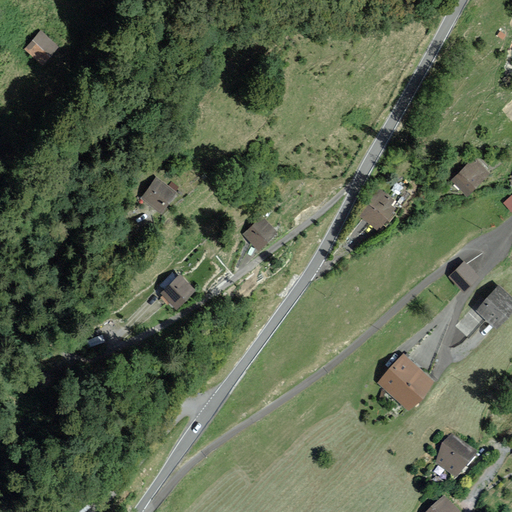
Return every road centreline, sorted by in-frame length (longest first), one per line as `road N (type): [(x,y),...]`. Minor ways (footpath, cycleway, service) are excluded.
road 1 (residential): [(147,212),(115,239),(42,337),(86,358),(192,309),(356,187)]
road 2 (residential): [(462,299),(497,255),(491,242),(471,246),(364,339),(188,466),(150,511)]
road 3 (tertiary): [(212,407),(318,259),(356,187)]
road 4 (tertiary): [(356,187),(460,0)]
road 5 (unclassified): [(94,511),(183,409),(212,407)]
road 6 (tertiary): [(137,511),(212,407)]
